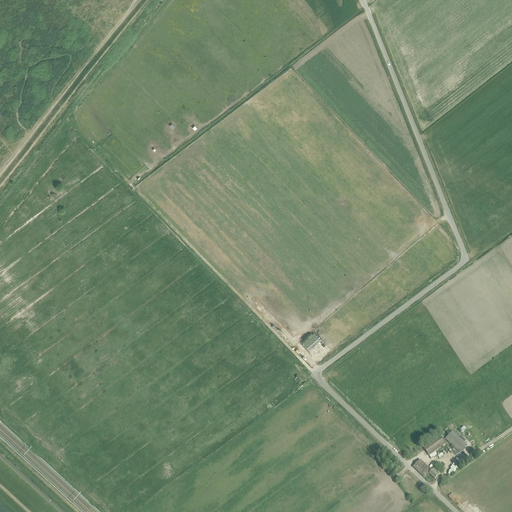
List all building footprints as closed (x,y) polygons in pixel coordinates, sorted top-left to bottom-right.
[(313,333),(302,342),(308,349),(319,339),(313,333)] [(295,380),(301,388),(304,385),(298,378),(295,380)] [(467,446),(453,432),(446,439),(460,453),(467,446)] [(440,437),(439,437),(424,448),(429,456),(435,452),(446,445),(440,437)] [(413,468),(424,478),(431,470),(420,460),(413,468)] [(429,474),(435,480),(442,472),(436,467),(429,474)]
